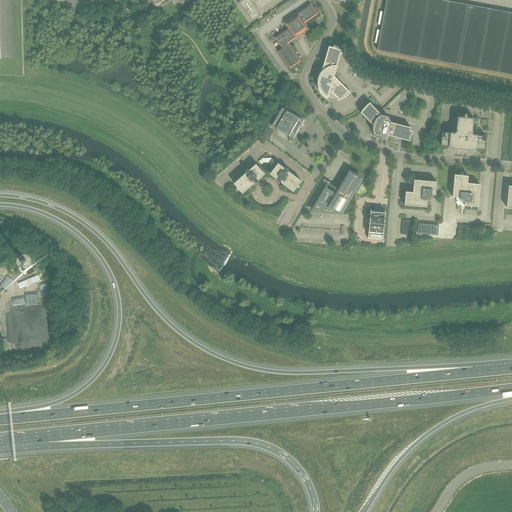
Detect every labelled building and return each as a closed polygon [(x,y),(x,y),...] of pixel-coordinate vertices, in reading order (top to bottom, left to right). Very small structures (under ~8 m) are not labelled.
[(159,5),(162,3),(166,0),(179,0),(182,4),(188,0),(150,0),(154,6),(153,6),(155,10),(160,6),(159,5)] [(240,0),(238,2),(252,22),(262,15),(257,9),(269,0),(240,0)] [(386,0),(377,50),(511,74),(511,12),(442,0),(386,0)] [(314,8),(310,3),(284,22),(288,28),(275,37),(278,42),(277,42),(278,44),(279,43),(282,47),(277,51),(290,68),(300,61),(288,43),(295,38),(296,39),(301,36),(299,33),(303,30),(304,32),(309,29),(305,23),(318,14),(315,9),(316,9),(315,7),(314,8)] [(337,65),(340,55),(342,50),(329,46),(322,70),(321,71),(320,73),(319,75),(318,77),(317,80),(317,82),(317,84),(317,86),(318,88),(319,89),(319,91),(321,93),(322,94),(323,95),(324,96),(325,97),(327,98),(330,90),(338,99),(339,99),(342,98),(343,98),(345,97),(346,96),(348,94),(349,92),(350,92),(350,91),(349,91),(334,76),(337,65)] [(410,140),(411,135),(412,130),(410,130),(411,127),(389,121),(389,120),(389,118),(388,117),(388,116),(387,116),(381,114),(380,115),(380,114),(381,113),(370,103),(370,102),(369,103),(368,104),(366,105),(365,106),(364,107),(363,109),(362,110),(361,111),(360,113),(361,113),(361,112),(374,125),(374,127),(374,128),(374,129),(374,130),(374,131),(374,132),(375,133),(376,133),(375,134),(379,135),(382,136),(383,135),(384,135),(385,134),(392,136),(402,138),(407,140),(410,140)] [(282,108),(272,125),(269,123),(266,127),(267,128),(262,134),(269,139),(275,129),(276,128),(293,138),(303,120),(282,108)] [(441,145),(451,146),(451,147),(453,147),(455,148),(457,148),(460,149),(462,149),(464,149),(467,149),(469,149),(472,149),(474,149),(474,148),(484,149),(486,136),(474,135),(472,132),(473,116),(467,116),(467,114),(466,112),(464,114),(464,116),(458,115),(457,130),(454,133),(442,132),(441,145)] [(278,163),(270,173),(277,179),(280,181),(293,191),(301,181),(278,163)] [(242,193),(253,183),(265,173),(256,164),(234,183),(242,193)] [(339,212),(342,211),(360,180),(359,177),(352,172),(349,173),(337,193),(328,188),(325,189),(313,209),(314,212),(333,212),(335,209),(339,212)] [(455,174),(452,196),(459,197),(461,199),(460,200),(461,202),(463,200),(465,201),(464,205),(478,206),(480,184),(467,182),(468,175),(455,174)] [(427,206),(427,199),(429,199),(429,198),(431,200),(433,197),(431,196),(431,195),(431,194),(435,195),(436,185),(436,181),(414,179),(413,192),(406,191),(404,204),(427,206)] [(378,208),(375,208),(375,211),(370,211),(368,237),(383,238),(385,212),(381,212),(381,208),(378,208)] [(401,234),(412,235),(413,221),(403,220),(401,234)] [(21,256),(20,256),(19,257),(18,258),(17,259),(17,260),(17,261),(17,263),(17,264),(17,265),(18,266),(19,267),(20,268),(21,268),(22,269),(23,269),(24,269),(25,269),(26,269),(26,268),(27,268),(28,268),(28,267),(29,267),(30,266),(30,265),(30,264),(31,263),(31,262),(31,261),(30,260),(30,259),(30,258),(29,258),(29,257),(28,256),(27,256),(26,255),(25,255),(24,255),(23,255),(22,255),(21,256)]
